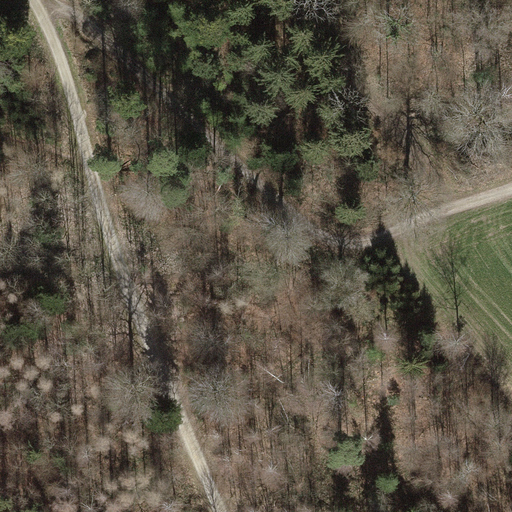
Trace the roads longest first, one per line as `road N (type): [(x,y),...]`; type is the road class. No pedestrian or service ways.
road 1 (track): [(511,189),(337,245),(303,228),(108,38),(52,0)]
road 2 (track): [(31,0),(56,54),(142,327),(219,511)]
road 3 (track): [(467,203),(282,0)]
